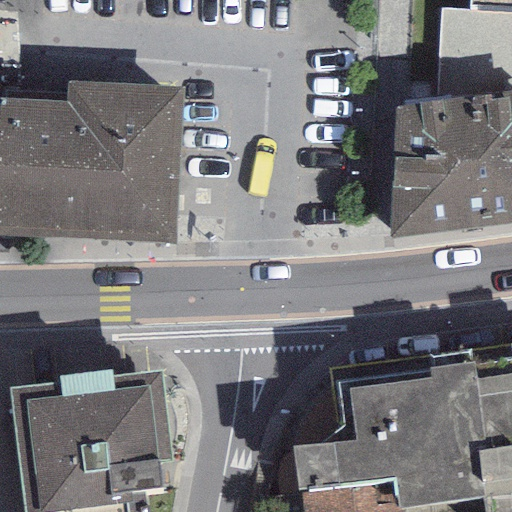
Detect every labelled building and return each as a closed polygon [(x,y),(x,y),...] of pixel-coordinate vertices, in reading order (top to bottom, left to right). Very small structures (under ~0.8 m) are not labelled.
[(511,0),(471,0),(471,12),(511,14),(511,0)] [(511,14),(471,12),(441,11),(436,100),(505,100),(511,98),(511,14)] [(182,89),(69,81),(67,103),(0,99),(0,236),(176,243),(182,89)] [(511,98),(505,100),(395,114),(389,244),(511,230),(511,98)] [(293,448),(298,492),(395,479),(397,511),(483,497),(485,511),(511,511),(511,345),(338,369),(342,429),(322,443),(293,448)] [(164,503),(147,388),(16,408),(32,511),(132,511),(131,508),(164,503)] [(395,479),(298,492),(301,511),(397,511),(395,479)]
